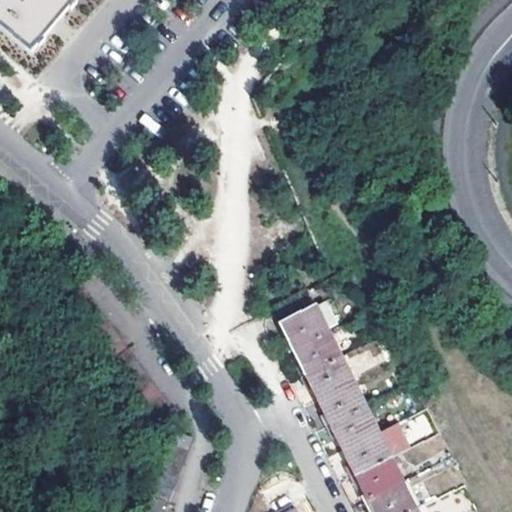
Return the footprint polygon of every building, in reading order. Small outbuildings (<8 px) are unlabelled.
[(0,0),(0,27),(29,52),(55,23),(74,0),(0,0)] [(81,282),(60,297),(69,309),(90,295),(81,282)] [(69,309),(76,320),(97,305),(90,295),(69,309)] [(323,302),(315,306),(326,328),(333,323),(323,302)] [(76,320),(84,331),(105,316),(97,305),(76,320)] [(289,337),(295,350),(329,334),(326,328),(315,306),(281,322),(289,337)] [(84,331),(91,341),(112,327),(105,316),(84,331)] [(91,341),(99,353),(120,339),(112,327),(91,341)] [(302,363),(308,375),(341,358),(329,334),(295,350),(302,363)] [(120,339),(99,353),(108,365),(129,352),(120,339)] [(129,352),(108,365),(117,377),(137,363),(129,352)] [(315,389),(320,400),(354,384),(341,358),(308,375),(315,389)] [(117,377),(124,387),(144,373),(137,363),(117,377)] [(144,373),(124,387),(131,397),(151,384),(144,373)] [(131,397),(139,408),(158,395),(151,384),(131,397)] [(327,413),(334,428),(368,412),(354,384),(320,400),(327,413)] [(158,395),(139,408),(147,420),(167,407),(158,395)] [(167,407),(147,420),(155,431),(175,418),(167,407)] [(368,412),(334,428),(341,442),(346,452),(379,436),(368,412)] [(379,436),(391,460),(409,451),(397,427),(379,436)] [(167,434),(163,445),(186,454),(192,440),(165,429),(163,433),(167,434)] [(352,465),(358,477),(391,460),(379,436),(346,452),(352,465)] [(163,445),(158,458),(181,467),(186,454),(163,445)] [(158,458),(153,470),(176,480),(181,467),(158,458)] [(365,491),(370,502),(404,486),(391,460),(358,477),(365,491)] [(176,480),(153,470),(148,483),(171,492),(176,480)] [(171,492),(148,483),(143,495),(166,504),(171,492)] [(414,511),(416,511),(404,486),(370,502),(375,511),(414,511)] [(143,495),(138,509),(145,511),(163,511),(166,504),(143,495)]
